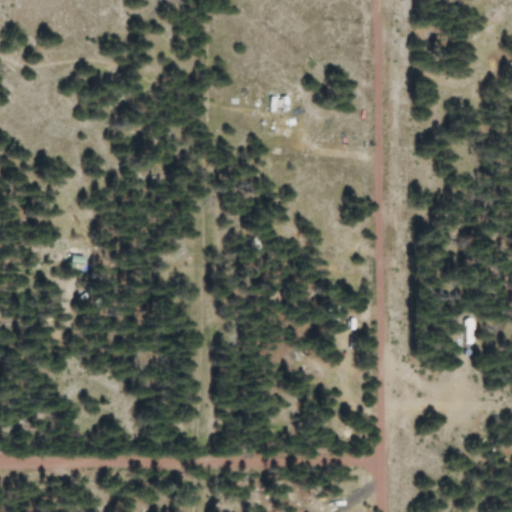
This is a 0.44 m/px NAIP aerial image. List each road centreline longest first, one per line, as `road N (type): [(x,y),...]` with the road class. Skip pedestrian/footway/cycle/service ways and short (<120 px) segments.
road 1 (residential): [(377,0),(376,511)]
road 2 (residential): [(0,460),(376,462)]
